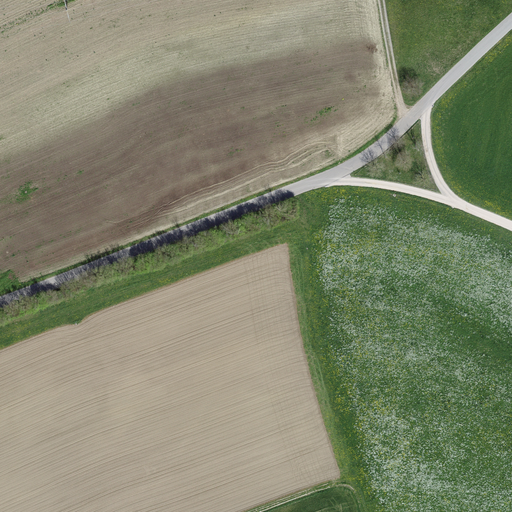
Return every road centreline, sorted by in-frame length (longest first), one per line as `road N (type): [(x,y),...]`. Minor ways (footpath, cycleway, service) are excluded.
road 1 (unclassified): [(511,23),(403,124),(322,178),(0,303)]
road 2 (track): [(322,178),(388,184),(451,202)]
